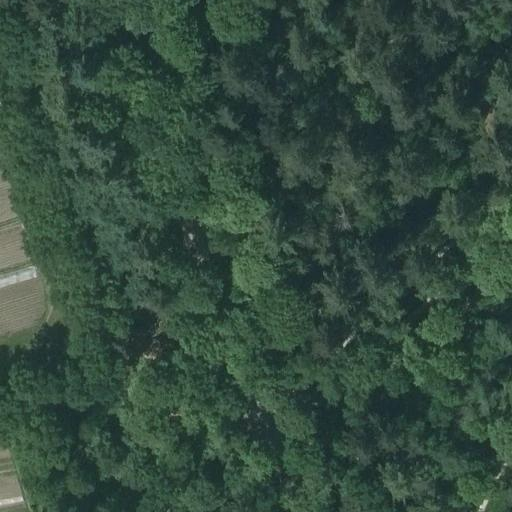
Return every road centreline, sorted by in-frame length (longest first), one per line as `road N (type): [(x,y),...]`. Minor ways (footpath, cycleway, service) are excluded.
road 1 (unclassified): [(293,511),(112,0)]
road 2 (track): [(307,412),(509,223)]
